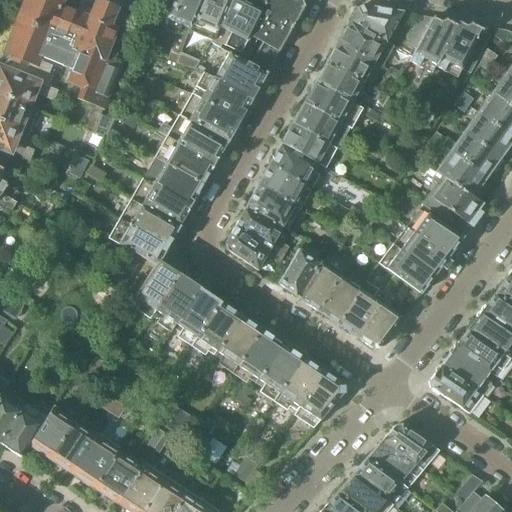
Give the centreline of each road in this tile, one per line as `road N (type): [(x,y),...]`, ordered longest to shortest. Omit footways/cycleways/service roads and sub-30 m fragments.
road 1 (residential): [(392,388),(204,272),(199,230),(330,0)]
road 2 (residential): [(392,388),(511,224)]
road 3 (residential): [(284,511),(392,388)]
road 4 (residential): [(511,474),(392,388)]
